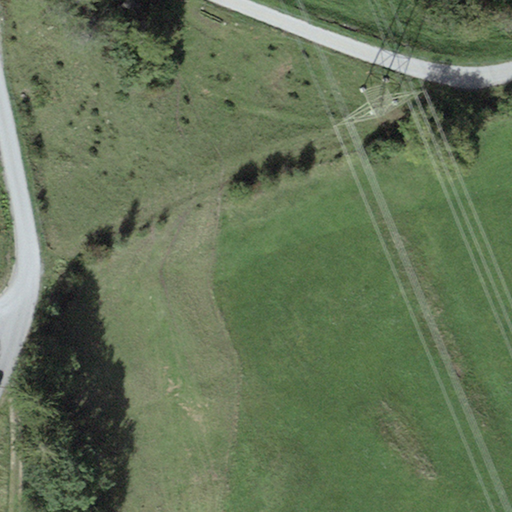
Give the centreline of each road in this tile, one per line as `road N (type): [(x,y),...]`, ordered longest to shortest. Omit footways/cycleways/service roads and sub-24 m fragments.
road 1 (track): [(511,72),(423,65),(339,44),(233,0)]
road 2 (track): [(0,110),(30,224),(28,271),(0,357)]
